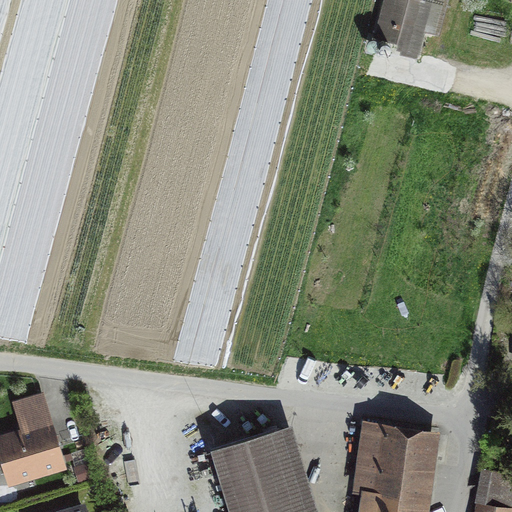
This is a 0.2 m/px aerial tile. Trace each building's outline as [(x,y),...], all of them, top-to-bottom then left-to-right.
[(383,0),(371,45),(419,58),(426,33),(440,36),(449,0),(383,0)] [(68,469),(44,391),(12,401),(20,428),(0,434),(0,473),(4,472),(8,487),(68,469)] [(429,511),(442,432),(363,419),(351,493),(363,495),(360,511),(429,511)] [(318,511),(292,424),(210,449),(229,511),(318,511)] [(69,454),(79,483),(98,477),(89,448),(69,454)] [(474,511),(511,511),(511,474),(482,468),(475,504),(476,505),(474,511)] [(88,511),(85,502),(50,511),(88,511)]
